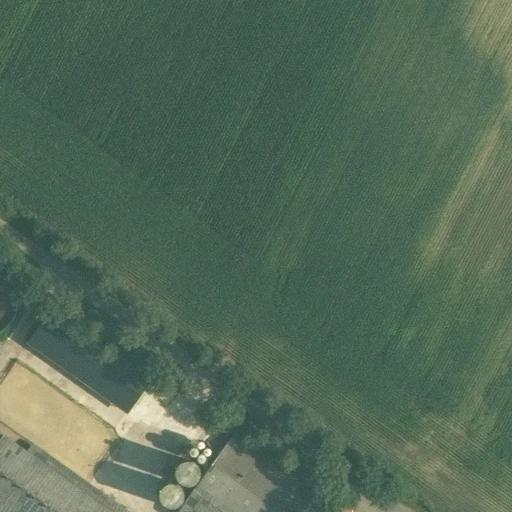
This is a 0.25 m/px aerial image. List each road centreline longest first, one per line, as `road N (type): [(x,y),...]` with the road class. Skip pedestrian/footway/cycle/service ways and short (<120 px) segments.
road 1 (unclassified): [(0,211),(408,511)]
road 2 (track): [(71,263),(0,365)]
